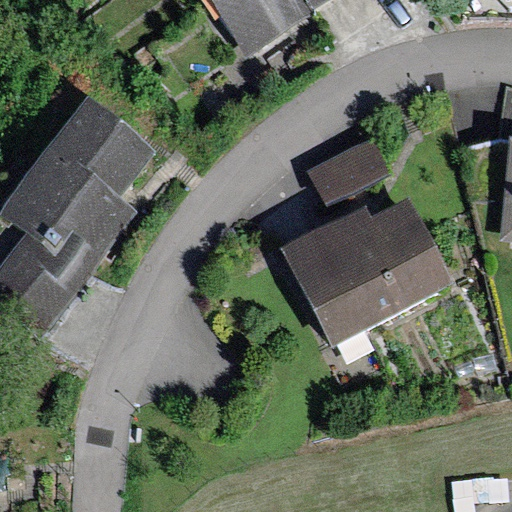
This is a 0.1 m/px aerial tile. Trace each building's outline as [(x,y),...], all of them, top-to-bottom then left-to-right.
[(197,0),(236,56),(317,0),(197,0)] [(138,154),(80,111),(0,216),(0,227),(19,241),(0,266),(0,317),(32,341),(131,210),(109,193),(138,154)] [(306,179),(324,212),(386,178),(367,145),(306,179)] [(511,152),(508,152),(498,248),(511,249),(511,152)] [(357,224),(282,263),(330,354),(444,295),(403,217),(364,237),(357,224)]
